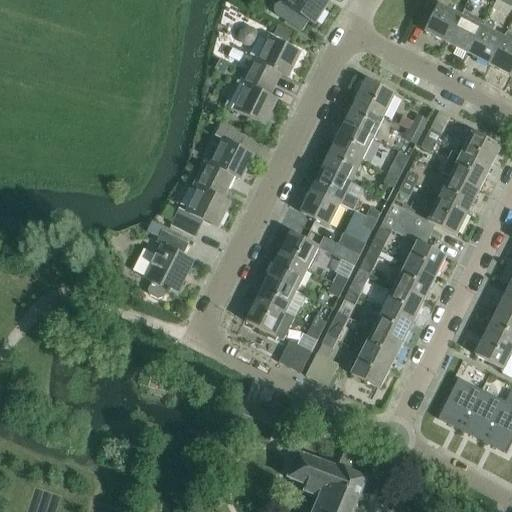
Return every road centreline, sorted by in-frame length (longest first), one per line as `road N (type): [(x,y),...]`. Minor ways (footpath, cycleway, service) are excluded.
road 1 (residential): [(390,433),(198,339),(349,37)]
road 2 (residential): [(390,433),(511,199)]
road 3 (residential): [(511,116),(349,37)]
road 4 (residential): [(511,498),(390,433)]
